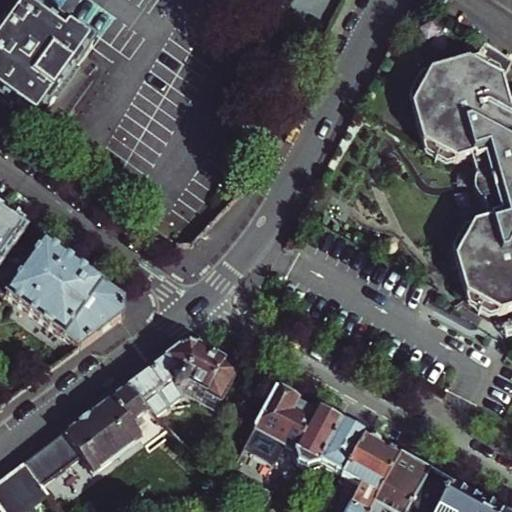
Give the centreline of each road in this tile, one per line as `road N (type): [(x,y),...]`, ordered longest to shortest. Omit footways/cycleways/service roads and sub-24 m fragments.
road 1 (residential): [(511,479),(199,301)]
road 2 (residential): [(383,0),(273,215),(199,301)]
road 3 (residential): [(185,312),(0,451)]
road 4 (residential): [(0,177),(185,312)]
